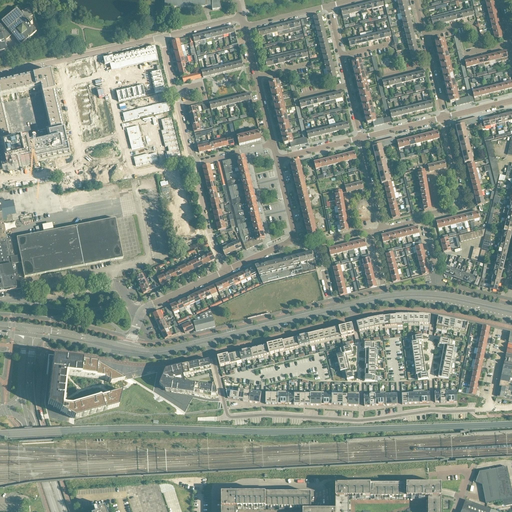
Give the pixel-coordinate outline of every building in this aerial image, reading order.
[(162,0),(162,8),(165,8),(205,7),(212,7),(212,9),(212,11),(221,9),(218,0),(162,0)] [(376,1),(371,3),(372,9),(373,13),(379,11),(378,8),(376,1)] [(365,4),(359,6),(361,12),(362,15),(367,14),(366,10),(365,4)] [(6,40),(8,39),(13,35),(21,45),(28,40),(29,41),(31,39),(30,38),(37,32),(31,25),(33,24),(31,22),(29,23),(26,19),(33,16),(29,8),(20,12),(17,9),(2,22),(3,23),(0,24),(0,51),(8,49),(6,40)] [(443,14),(437,15),(437,16),(438,18),(439,25),(445,23),(444,17),(443,14)] [(437,16),(431,18),(431,20),(433,26),(439,25),(438,18),(437,16)] [(300,21),(294,22),(296,32),(302,31),(300,21)] [(294,22),(288,24),(290,34),(296,32),(294,22)] [(288,24),(282,25),(285,35),(290,34),(288,24)] [(282,25),(276,26),(278,33),(279,37),(285,35),(282,25)] [(233,27),(228,28),(229,34),(230,38),(236,37),(235,33),(233,27)] [(270,28),(265,29),(266,36),(267,39),(273,38),(272,34),(270,28)] [(391,37),(389,28),(384,29),(383,30),(384,32),(385,38),(391,37)] [(385,38),(384,32),(383,30),(383,29),(377,30),(378,33),(380,40),(385,38)] [(216,31),(210,32),(212,41),(213,42),(218,41),(218,39),(216,31)] [(366,33),(360,34),(361,38),(362,44),(368,43),(366,36),(366,34),(366,33)] [(199,35),(193,37),(194,43),(195,46),(201,45),(200,41),(199,35)] [(186,43),(185,39),(172,42),(173,48),(181,46),(180,44),(186,43)] [(437,48),(446,46),(444,39),(435,42),(437,48)] [(449,60),(446,46),(437,48),(438,54),(437,54),(437,57),(439,56),(440,62),(449,60)] [(185,51),(182,52),(175,54),(176,60),(184,58),(187,57),(185,51)] [(506,51),(499,53),(501,59),(502,62),(506,61),(508,60),(508,57),(506,51)] [(289,52),(283,54),(285,63),(291,61),(289,53),(289,52)] [(499,53),(494,54),(495,61),(496,63),(502,62),(501,59),(499,53)] [(494,54),(488,56),(489,62),(490,65),(496,63),(495,61),(494,54)] [(113,56),(103,58),(105,65),(110,64),(114,63),(115,64),(113,56)] [(189,63),(188,57),(187,57),(184,58),(176,60),(178,66),(189,63)] [(482,57),(476,59),(478,65),(479,68),(484,67),(484,66),(484,63),(482,57)] [(88,62),(88,63),(90,73),(95,72),(94,67),(99,66),(97,59),(88,62)] [(363,66),(361,60),(352,63),(353,69),(363,66)] [(453,74),(449,60),(440,62),(441,68),(440,68),(441,71),(442,71),(443,76),(453,74)] [(83,64),(86,76),(91,75),(90,73),(88,63),(86,64),(86,65),(83,65),(83,64)] [(190,69),(189,63),(178,66),(179,71),(189,69),(190,69)] [(78,65),(80,77),(86,76),(83,64),(80,65),(81,66),(78,66),(78,65)] [(215,75),(213,69),(212,65),(206,67),(207,70),(209,76),(215,75)] [(366,81),(363,66),(353,69),(355,74),(353,75),(354,77),(355,77),(357,83),(366,81)] [(190,75),(189,69),(179,71),(181,77),(182,77),(185,76),(188,76),(190,75)] [(0,142),(0,143),(0,147),(0,148),(3,148),(3,151),(1,151),(1,152),(2,157),(2,158),(4,162),(3,163),(4,163),(5,168),(5,169),(6,169),(10,167),(10,168),(11,168),(11,167),(16,166),(16,167),(16,166),(21,165),(22,165),(26,164),(27,164),(32,163),(33,163),(32,159),(37,158),(37,159),(38,159),(37,158),(42,157),(42,158),(43,158),(43,157),(47,156),(48,157),(48,156),(53,155),(53,156),(54,155),(54,154),(58,153),(58,154),(59,154),(59,153),(64,152),(64,153),(65,153),(64,152),(69,151),(69,152),(70,152),(67,136),(65,130),(65,129),(63,129),(54,92),(56,91),(55,86),(53,86),(52,84),(55,83),(52,71),(47,72),(48,74),(45,74),(45,73),(41,74),(41,75),(39,76),(39,74),(35,75),(35,74),(34,74),(34,75),(21,78),(15,79),(13,80),(9,81),(6,82),(6,80),(5,80),(5,82),(2,82),(2,84),(0,84),(0,142)] [(424,72),(417,73),(419,80),(419,82),(426,81),(424,72)] [(456,88),(453,74),(443,76),(445,82),(443,83),(444,85),(445,85),(447,91),(456,88)] [(400,78),(394,79),(395,85),(396,89),(402,87),(401,84),(400,78)] [(280,87),(278,81),(269,83),(271,89),(280,87)] [(370,95),(366,81),(357,83),(358,89),(357,89),(357,92),(359,91),(360,97),(370,95)] [(143,85),(137,86),(140,97),(145,96),(143,86),(143,85)] [(85,86),(72,89),(73,95),(87,92),(85,86)] [(283,101),(280,87),(271,89),(272,95),(271,96),(271,98),(273,98),(274,104),(283,101)] [(459,99),(456,88),(447,91),(448,97),(447,97),(448,99),(449,99),(450,103),(455,102),(459,101),(458,100),(459,99)] [(116,91),(119,102),(124,101),(122,90),(116,91)] [(87,92),(73,95),(75,95),(76,100),(88,97),(87,92)] [(334,94),(328,95),(330,101),(331,105),(336,104),(335,100),(334,94)] [(328,95),(322,96),(324,103),(325,106),(331,105),(330,101),(328,95)] [(373,109),(370,95),(360,97),(362,103),(360,103),(361,106),(362,105),(364,111),(373,109)] [(88,97),(76,100),(77,105),(89,102),(87,102),(85,98),(88,97)] [(312,106),(311,99),(305,101),(307,107),(308,110),(313,108),(313,105),(312,106)] [(283,101),(274,104),(275,109),(274,110),(275,112),(276,112),(277,118),(287,116),(290,115),(289,109),(285,110),(283,101)] [(89,102),(77,105),(78,110),(90,107),(89,102)] [(162,103),(159,104),(161,113),(169,111),(169,110),(168,106),(167,102),(166,103),(163,104),(162,103)] [(108,104),(99,106),(101,114),(109,112),(109,111),(108,111),(108,108),(109,108),(108,104)] [(152,105),(152,106),(154,115),(161,113),(159,104),(158,104),(158,105),(152,106),(152,105)] [(152,106),(145,108),(146,115),(153,113),(154,115),(152,106)] [(90,107),(78,110),(80,117),(88,115),(87,108),(90,108),(90,107)] [(138,109),(137,109),(139,118),(140,118),(139,117),(146,115),(145,108),(144,108),(144,107),(143,108),(138,109)] [(200,113),(198,107),(188,109),(190,115),(200,113)] [(137,110),(130,111),(132,120),(139,118),(137,109),(137,110)] [(376,120),(373,109),(364,111),(365,117),(364,118),(364,120),(366,120),(367,124),(373,122),(376,121),(376,120)] [(123,113),(125,122),(132,120),(130,111),(127,112),(127,113),(124,114),(123,113)] [(109,112),(101,114),(102,114),(104,121),(112,119),(111,118),(110,113),(110,112),(109,112)] [(201,118),(200,113),(190,115),(191,121),(198,119),(201,118)] [(88,115),(80,117),(82,125),(90,123),(88,115)] [(290,130),(287,116),(277,118),(279,124),(277,124),(278,126),(279,126),(281,132),(290,130)] [(503,126),(500,116),(494,117),(496,125),(497,128),(503,126)] [(171,118),(161,120),(162,126),(173,123),(172,120),(171,120),(171,118)] [(112,119),(104,121),(105,128),(104,128),(113,126),(111,119),(112,119)] [(490,126),(489,119),(482,120),(482,121),(479,122),(481,128),(490,126)] [(341,121),(335,122),(337,132),(343,130),(341,124),(341,121)] [(331,133),(337,132),(335,122),(329,124),(330,127),(331,133)] [(163,131),(161,131),(161,132),(174,128),(173,125),(172,125),(172,124),(173,123),(162,126),(163,131)] [(204,130),(202,124),(193,127),(194,133),(204,130)] [(467,129),(466,126),(466,125),(464,125),(457,127),(456,127),(457,135),(466,133),(465,129),(467,129)] [(113,126),(104,128),(106,136),(115,134),(114,133),(113,133),(113,130),(114,129),(113,126)] [(138,126),(126,129),(128,134),(140,131),(138,126)] [(174,128),(161,132),(162,137),(175,134),(174,130),(173,129),(174,129),(174,128)] [(236,141),(233,129),(230,130),(232,136),(226,137),(227,139),(226,139),(228,146),(234,144),(234,142),(236,141)] [(91,130),(83,132),(85,141),(86,140),(86,139),(89,139),(89,140),(93,139),(91,130)] [(91,130),(93,139),(93,138),(97,137),(97,138),(100,137),(98,130),(91,131),(91,130)] [(293,141),(290,130),(281,132),(282,138),(281,138),(281,141),(283,140),(284,144),(290,143),(293,142),(293,141)] [(140,131),(128,134),(129,139),(141,137),(140,131)] [(262,140),(259,131),(248,134),(250,143),(262,140)] [(439,139),(438,132),(431,133),(433,140),(439,139)] [(467,136),(466,133),(457,135),(459,141),(457,141),(458,142),(469,140),(468,136),(467,136)] [(175,134),(162,137),(164,142),(176,139),(176,136),(175,136),(175,134)] [(250,143),(248,134),(237,137),(239,146),(250,143)] [(141,137),(129,139),(130,145),(142,142),(141,137)] [(308,144),(306,137),(303,138),(298,139),(299,146),(308,144)] [(176,139),(164,142),(165,147),(178,144),(177,141),(176,141),(176,139)] [(299,146),(298,139),(293,141),(293,142),(290,143),(291,148),(299,146)] [(470,143),(469,140),(458,142),(458,144),(459,144),(461,149),(470,147),(469,143),(470,143)] [(142,142),(130,145),(132,150),(144,147),(142,142)] [(90,159),(87,159),(87,160),(88,160),(88,161),(91,160),(92,164),(89,165),(91,175),(94,174),(99,172),(100,175),(106,174),(106,171),(110,170),(111,173),(117,171),(116,168),(122,167),(117,144),(91,150),(92,154),(89,155),(90,159)] [(178,144),(165,147),(167,147),(169,152),(166,152),(179,149),(178,146),(177,145),(178,144)] [(383,146),(381,147),(378,148),(377,144),(373,145),(374,147),(373,148),(375,155),(383,153),(382,150),(384,149),(383,146)] [(471,151),(470,147),(461,149),(462,155),(461,156),(461,157),(473,154),(472,150),(471,151)] [(179,149),(166,152),(168,158),(170,158),(175,157),(175,156),(180,155),(179,151),(178,150),(179,150),(179,149)] [(356,159),(355,152),(348,154),(349,161),(356,159)] [(148,154),(150,163),(155,162),(155,161),(157,161),(158,161),(156,153),(149,155),(148,154)] [(385,160),(384,157),(383,153),(375,155),(376,161),(375,161),(375,163),(385,160)] [(148,154),(141,156),(143,165),(148,164),(148,163),(150,162),(150,163),(148,154)] [(474,158),(473,154),(461,157),(461,158),(463,158),(464,164),(473,162),(472,158),(474,158)] [(141,156),(133,157),(136,167),(141,165),(143,164),(143,165),(141,156)] [(246,163),(245,156),(222,162),(224,169),(232,167),(232,166),(239,165),(246,163)] [(325,159),(320,161),(321,168),(323,173),(326,172),(326,170),(328,170),(327,166),(325,159)] [(387,168),(386,164),(385,160),(375,163),(375,164),(377,164),(378,170),(387,168)] [(301,168),(300,162),(291,164),(292,170),(301,168)] [(233,172),(232,167),(224,169),(225,175),(229,174),(233,172)] [(303,174),(301,168),(292,170),(294,176),(303,174)] [(389,175),(388,171),(387,168),(378,170),(380,176),(378,176),(378,177),(389,175)] [(479,174),(478,169),(478,168),(476,169),(469,171),(470,176),(479,174)] [(249,176),(248,169),(241,171),(236,172),(237,179),(249,176)] [(426,179),(426,173),(425,170),(418,171),(419,173),(418,174),(419,180),(426,179)] [(303,174),(294,176),(295,182),(304,180),(303,176),(307,175),(306,174),(303,174)] [(480,174),(479,174),(470,176),(471,182),(479,180),(482,180),(480,174)] [(390,182),(389,179),(389,175),(378,177),(379,179),(380,178),(382,184),(384,184),(390,182)] [(213,176),(205,178),(207,184),(215,182),(217,182),(215,176),(213,176)] [(237,179),(231,180),(232,186),(239,185),(251,182),(249,176),(237,179)] [(305,186),(304,180),(295,182),(296,188),(305,186)] [(230,194),(252,188),(251,182),(239,185),(232,186),(232,187),(229,187),(230,194)] [(307,192),(305,186),(296,188),(298,194),(307,192)] [(254,195),(252,188),(230,194),(232,200),(254,195)] [(343,199),(343,194),(342,194),(342,191),(335,192),(335,194),(335,195),(336,201),(343,199)] [(299,200),(308,198),(307,192),(298,194),(299,200)] [(217,194),(209,196),(211,201),(219,199),(220,199),(219,193),(217,194)] [(256,201),(254,195),(232,200),(233,206),(237,205),(256,201)] [(310,204),(308,198),(299,200),(301,206),(310,204)] [(485,204),(483,198),(476,199),(477,206),(485,204)] [(256,201),(237,205),(238,212),(257,207),(256,201)] [(223,204),(220,205),(212,207),(214,213),(222,211),(224,210),(223,204)] [(311,210),(310,204),(301,206),(302,213),(311,210)] [(236,219),(259,214),(257,207),(238,212),(235,213),(236,219)] [(313,216),(311,210),(302,213),(304,219),(313,216)] [(400,218),(398,211),(391,212),(393,219),(400,218)] [(480,219),(478,212),(471,213),(473,221),(480,219)] [(473,221),(471,213),(466,215),(467,222),(470,221),(471,223),(474,222),(473,221)] [(238,225),(260,220),(259,214),(236,219),(238,225)] [(314,222),(313,216),(304,219),(305,225),(314,222)] [(262,226),(260,220),(238,225),(239,232),(262,226)] [(444,228),(443,220),(436,222),(438,229),(444,228)] [(226,229),(224,222),(216,224),(218,231),(226,229)] [(316,229),(314,222),(305,225),(307,231),(316,229)] [(340,225),(337,226),(338,233),(341,232),(341,231),(349,230),(348,224),(340,225)] [(263,232),(262,226),(239,232),(241,238),(263,232)] [(419,234),(418,227),(411,228),(412,235),(419,234)] [(317,235),(316,229),(307,231),(308,237),(317,235)] [(485,230),(481,230),(477,232),(478,238),(483,237),(485,230)] [(399,231),(394,233),(395,240),(398,239),(399,242),(402,241),(401,238),(399,231)] [(265,239),(263,233),(263,232),(241,238),(244,245),(247,243),(250,242),(253,240),(253,241),(256,240),(258,245),(263,243),(262,240),(265,239)] [(390,241),(388,234),(381,236),(383,243),(390,241)] [(0,287),(18,285),(15,265),(16,263),(15,259),(22,258),(20,242),(21,239),(0,242),(0,287)] [(125,257),(122,240),(82,246),(84,257),(77,258),(78,260),(25,269),(25,273),(125,257)] [(234,240),(232,241),(233,244),(236,251),(242,248),(239,241),(236,243),(234,240)] [(365,240),(358,242),(360,249),(360,251),(367,250),(366,247),(367,247),(365,241),(365,240)] [(226,244),(221,246),(225,256),(230,253),(227,246),(226,244)] [(236,251),(233,244),(227,246),(230,253),(236,251)] [(349,251),(347,244),(341,246),(343,253),(343,255),(349,253),(349,251)] [(424,251),(422,245),(413,248),(415,253),(417,253),(424,251)] [(337,254),(335,247),(328,249),(330,256),(337,254)] [(393,253),(386,254),(387,260),(395,258),(397,258),(396,252),(393,253)] [(215,260),(212,253),(207,256),(210,262),(215,260)] [(316,270),(312,253),(305,254),(308,265),(307,265),(309,272),(316,270)] [(305,254),(298,256),(303,273),(309,272),(307,265),(308,265),(305,254)] [(204,265),(201,258),(200,255),(194,258),(199,267),(204,265)] [(210,262),(207,256),(201,258),(204,265),(210,262)] [(303,273),(298,256),(291,258),(296,275),(303,273)] [(199,267),(194,258),(192,259),(193,262),(190,263),(193,270),(199,267)] [(296,275),(291,258),(283,260),(287,277),(296,275)] [(371,264),(370,258),(362,260),(363,263),(361,264),(361,267),(364,266),(371,264)] [(287,277),(283,260),(275,262),(279,279),(287,277)] [(279,279),(275,262),(267,264),(271,281),(279,279)] [(193,270),(190,263),(185,266),(188,272),(193,270)] [(271,281),(267,264),(257,266),(255,267),(263,283),(271,281)] [(454,277),(458,266),(456,265),(454,269),(452,268),(449,276),(451,277),(451,276),(454,277)] [(188,272),(185,266),(179,268),(182,275),(188,272)] [(182,275),(179,268),(174,271),(177,277),(182,275)] [(257,275),(254,268),(248,270),(251,277),(257,275)] [(461,272),(458,280),(460,280),(461,280),(463,281),(467,270),(465,269),(465,270),(462,269),(461,272)] [(251,277),(248,270),(243,273),(246,280),(251,277)] [(467,270),(463,281),(465,282),(467,283),(470,275),(471,272),(470,271),(467,270)] [(177,277),(174,271),(168,273),(171,280),(177,277)] [(472,284),(477,274),(477,272),(475,271),(473,276),(470,275),(467,283),(469,284),(469,283),(472,284)] [(171,280),(168,273),(163,276),(166,282),(171,280)] [(246,280),(243,273),(237,275),(240,282),(246,280)] [(145,280),(142,274),(136,277),(138,283),(145,280)] [(477,287),(480,279),(477,278),(479,274),(477,274),(472,284),(472,285),(477,287)] [(240,282),(237,275),(232,278),(235,285),(240,282)] [(166,282),(163,276),(157,278),(160,285),(166,282)] [(305,300),(291,304),(292,307),(306,303),(306,305),(323,300),(317,276),(300,280),(305,300)] [(232,278),(226,280),(229,287),(232,286),(234,291),(237,289),(235,285),(232,278)] [(148,285),(145,280),(138,283),(141,288),(148,285)] [(229,287),(226,280),(221,282),(224,289),(229,287)] [(498,291),(499,284),(491,282),(491,281),(485,280),(484,286),(490,288),(490,289),(498,291)] [(224,289),(221,282),(216,285),(219,292),(224,289)] [(144,294),(154,289),(153,287),(149,288),(148,285),(141,288),(144,294)] [(217,293),(214,286),(208,288),(211,296),(217,293)] [(280,286),(263,290),(269,314),(289,309),(289,308),(292,307),(291,304),(285,305),(280,286)] [(211,296),(208,288),(203,291),(206,298),(211,296)] [(206,298),(203,291),(197,293),(201,301),(206,298)] [(201,301),(197,293),(192,296),(195,303),(201,301)] [(195,303),(192,296),(187,298),(190,306),(195,303)] [(190,306),(187,298),(181,301),(185,308),(190,306)] [(250,298),(232,303),(237,322),(255,317),(250,298)] [(185,308),(181,301),(176,303),(179,310),(185,308)] [(179,310),(176,303),(170,306),(173,313),(179,310)] [(201,320),(194,322),(195,329),(196,332),(215,327),(211,310),(199,315),(200,316),(201,320)] [(163,318),(160,311),(153,314),(155,318),(154,319),(155,321),(156,321),(163,318)] [(438,317),(436,329),(442,330),(444,318),(438,317)] [(166,323),(163,318),(156,321),(159,327),(166,323)] [(444,318),(442,330),(448,331),(450,320),(444,318)] [(450,320),(448,331),(454,332),(456,321),(450,319),(450,320)] [(194,330),(190,320),(179,325),(180,328),(182,327),(185,334),(194,330)] [(362,321),(356,323),(359,333),(365,332),(362,321)] [(456,321),(454,332),(460,333),(462,322),(456,321)] [(462,322),(460,333),(466,335),(468,323),(462,322)] [(167,326),(166,323),(159,327),(161,332),(168,329),(169,329),(171,328),(170,325),(167,326)] [(347,326),(345,326),(348,337),(354,335),(352,325),(350,325),(349,325),(347,325),(347,326)] [(339,327),(342,339),(342,338),(348,337),(345,326),(343,327),(343,326),(341,327),(339,328),(339,327)] [(339,327),(334,329),(336,340),(342,339),(339,327)] [(172,336),(169,329),(168,329),(161,332),(162,333),(161,333),(162,336),(163,335),(165,340),(168,338),(172,336)] [(334,329),(328,330),(331,341),(336,340),(334,329)] [(328,330),(323,331),(326,343),(331,341),(328,330)] [(323,331),(318,333),(321,344),(326,343),(323,331)] [(318,333),(313,334),(315,345),(321,344),(318,333)] [(308,335),(307,335),(310,347),(315,345),(313,334),(308,335)] [(307,335),(302,336),(305,347),(310,346),(310,347),(307,335)] [(439,340),(438,344),(451,347),(451,346),(452,341),(439,339),(439,340)] [(438,344),(437,347),(444,348),(443,351),(453,353),(453,352),(454,347),(451,346),(451,347),(438,344)] [(262,347),(261,347),(264,359),(265,359),(264,357),(270,356),(270,355),(267,345),(267,346),(264,347),(262,348),(262,347)] [(339,355),(336,356),(337,356),(352,352),(352,351),(353,351),(352,348),(351,348),(351,347),(351,346),(338,350),(339,355)] [(256,348),(259,360),(264,359),(261,347),(258,348),(258,349),(256,349),(256,348)] [(250,350),(252,360),(256,359),(258,359),(258,360),(259,360),(256,348),(252,349),(252,350),(250,350)] [(239,352),(234,354),(236,363),(242,362),(239,352)] [(352,352),(337,356),(338,361),(347,359),(347,357),(353,355),(352,352)] [(228,355),(230,365),(236,363),(234,354),(228,355)] [(204,361),(203,361),(206,371),(211,370),(209,360),(208,360),(204,361)] [(61,407),(61,412),(74,420),(79,421),(100,423),(117,418),(155,423),(198,422),(216,422),(217,422),(217,421),(218,408),(221,409),(221,402),(219,402),(219,401),(219,398),(215,398),(211,397),(210,397),(206,396),(205,396),(200,396),(199,396),(194,395),(188,394),(183,393),(177,392),(172,392),(166,391),(123,385),(124,381),(123,381),(124,380),(118,377),(117,376),(117,377),(114,375),(112,374),(111,373),(110,372),(106,370),(75,367),(76,366),(66,365),(65,375),(62,399),(61,407)] [(162,380),(160,385),(166,391),(172,392),(177,392),(183,393),(188,394),(194,395),(195,385),(185,383),(184,376),(190,375),(188,365),(187,365),(183,366),(181,366),(177,368),(176,368),(172,369),(170,369),(166,370),(166,371),(165,372),(164,376),(163,377),(162,380)] [(350,369),(340,372),(345,371),(347,379),(347,380),(354,378),(353,375),(354,375),(353,371),(351,372),(350,369)] [(233,393),(226,392),(228,399),(237,400),(239,389),(238,389),(238,390),(234,389),(233,393)] [(511,397),(507,396),(507,394),(498,392),(497,397),(511,400),(511,397)] [(511,493),(511,494),(507,467),(479,472),(475,483),(482,485),(486,504),(502,500),(503,504),(506,506),(511,505),(511,493)] [(441,511),(441,500),(441,497),(441,496),(441,495),(441,489),(441,485),(432,485),(429,485),(405,485),(349,485),(346,485),(344,485),(336,485),(336,511),(335,511),(441,511)] [(335,511),(336,511),(311,511),(311,494),(222,494),(221,511),(236,511),(236,510),(236,508),(303,508),(303,511),(302,511),(335,511)] [(489,511),(491,510),(466,500),(461,511),(489,511)]
